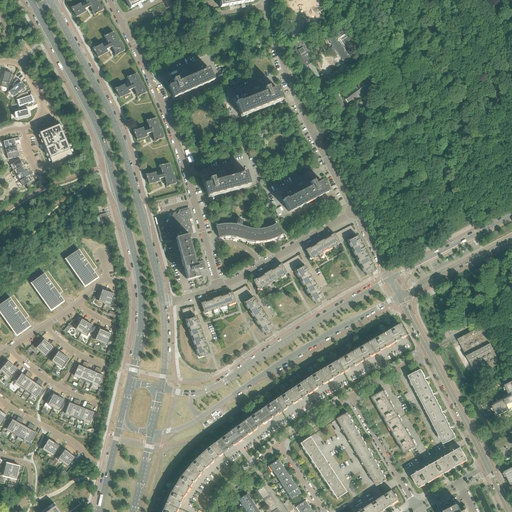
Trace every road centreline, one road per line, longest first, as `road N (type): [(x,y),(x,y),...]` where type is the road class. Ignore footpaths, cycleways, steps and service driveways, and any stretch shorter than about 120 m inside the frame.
road 1 (secondary): [(36,9),(96,122),(122,207),(142,305),(130,383)]
road 2 (secondary): [(163,303),(117,128),(51,1)]
road 3 (residential): [(217,286),(161,104),(107,0)]
road 4 (tertiary): [(152,433),(190,424),(401,296)]
road 5 (tertiary): [(390,278),(222,383),(194,393),(161,389)]
road 6 (residential): [(353,211),(284,70),(267,0)]
road 7 (residential): [(217,286),(353,211)]
road 8 (tertiary): [(511,215),(390,278)]
road 9 (residential): [(429,350),(487,465)]
road 10 (residential): [(350,396),(416,506)]
road 11 (tertiary): [(401,296),(511,237)]
